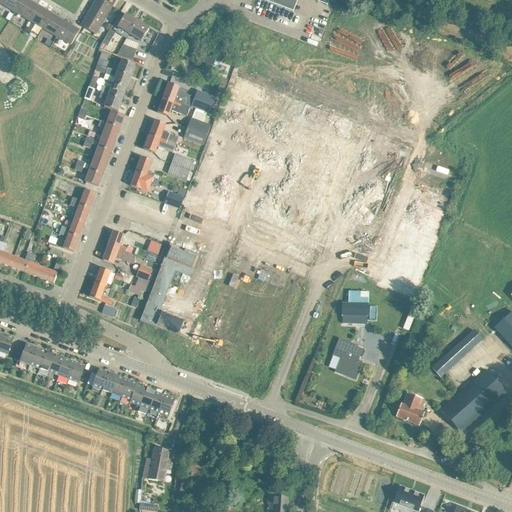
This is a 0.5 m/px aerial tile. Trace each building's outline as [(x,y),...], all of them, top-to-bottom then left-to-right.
[(3,0),(1,5),(15,13),(22,0),(3,0)] [(29,3),(24,0),(22,0),(15,13),(29,21),(38,6),(37,6),(30,2),(29,3)] [(104,21),(112,7),(101,0),(96,0),(93,6),(94,7),(91,13),(89,12),(104,21)] [(310,0),(326,6),(328,0),(259,0),(293,13),(297,0),(310,0)] [(43,11),(37,8),(38,6),(29,21),(43,29),(52,14),(51,14),(44,10),(43,11)] [(96,35),(104,21),(89,12),(85,20),(86,20),(83,26),(81,25),(81,26),(96,35)] [(57,19),(51,16),(52,14),(43,29),(56,38),(65,24),(65,22),(57,18),(57,19)] [(130,35),(137,22),(126,15),(118,28),(130,35)] [(141,42),(149,28),(137,22),(130,35),(141,42)] [(70,27),(65,24),(56,38),(70,45),(79,31),(79,30),(71,26),(70,27)] [(107,47),(116,33),(110,30),(102,44),(107,47)] [(113,54),(116,47),(110,43),(106,51),(113,54)] [(132,61),(137,50),(127,47),(123,45),(117,55),(132,61)] [(107,62),(109,56),(101,53),(97,65),(103,67),(105,61),(107,62)] [(202,56),(199,62),(213,67),(216,61),(216,60),(202,55),(202,56)] [(371,58),(367,70),(373,72),(371,77),(382,81),(389,63),(378,59),(378,60),(371,58)] [(130,77),(135,66),(135,65),(121,60),(117,72),(130,77)] [(389,63),(382,81),(394,86),(396,81),(402,83),(407,70),(389,63)] [(126,89),(130,77),(117,72),(103,67),(97,65),(95,71),(106,75),(115,78),(113,84),(126,89)] [(407,70),(402,83),(408,85),(407,90),(418,94),(425,76),(413,71),(413,72),(407,70)] [(239,73),(232,92),(243,96),(250,77),(239,73)] [(94,90),(98,78),(93,76),(89,88),(94,90)] [(425,76),(418,94),(430,98),(432,92),(438,95),(443,83),(436,80),(425,76)] [(250,77),(243,96),(253,100),(259,83),(260,80),(250,77)] [(451,81),(446,93),(452,96),(450,101),(463,106),(465,99),(467,99),(469,92),(468,92),(470,87),(457,83),(451,81)] [(259,83),(253,100),(262,103),(268,86),(259,83)] [(122,100),(126,89),(113,84),(111,90),(103,87),(101,92),(108,96),(108,95),(122,100)] [(169,84),(163,99),(189,109),(190,109),(191,109),(191,108),(208,114),(214,98),(197,91),(195,97),(187,94),(188,91),(169,84)] [(268,86),(262,103),(270,106),(276,89),(268,86)] [(276,89),(270,106),(279,109),(285,92),(276,89)] [(285,92),(279,109),(287,112),(293,95),(285,92)] [(117,112),(122,100),(108,95),(108,96),(104,107),(117,112)] [(293,95),(287,112),(295,115),(302,98),(293,95)] [(302,98),(295,115),(305,119),(312,101),(302,98)] [(186,117),(189,109),(163,99),(158,113),(168,117),(171,111),(186,117)] [(312,101),(305,119),(316,123),(322,105),(312,101)] [(120,128),(124,117),(115,113),(112,112),(109,119),(106,118),(105,123),(120,128)] [(362,124),(358,136),(376,143),(381,131),(375,129),(378,122),(365,118),(363,124),(362,124)] [(207,136),(210,126),(191,119),(187,129),(207,136)] [(105,130),(103,136),(115,140),(120,128),(105,123),(100,121),(99,126),(106,129),(105,130)] [(176,145),(178,138),(170,134),(163,132),(165,125),(155,121),(149,136),(176,145)] [(92,127),(90,134),(98,137),(100,129),(92,127)] [(204,146),(207,136),(187,129),(183,138),(204,146)] [(218,133),(211,152),(221,155),(228,137),(218,133)] [(419,140),(414,152),(433,158),(437,147),(439,140),(426,135),(424,142),(419,140)] [(111,152),(115,140),(103,136),(101,142),(98,141),(96,146),(111,152)] [(173,153),(176,145),(149,136),(144,150),(155,154),(157,147),(173,153)] [(358,136),(354,146),(372,153),(376,143),(358,136)] [(228,137),(221,155),(231,159),(231,158),(238,140),(228,137)] [(238,140),(231,158),(240,162),(246,144),(238,140)] [(246,144),(240,162),(248,165),(255,147),(246,144)] [(107,164),(111,152),(96,146),(94,152),(97,153),(94,159),(107,164)] [(350,158),(348,163),(360,168),(363,162),(368,164),(372,153),(354,146),(349,157),(350,158)] [(255,147),(248,165),(257,168),(263,150),(255,147)] [(263,150),(257,168),(265,171),(272,153),(263,150)] [(414,152),(410,163),(421,167),(419,173),(431,178),(434,171),(429,170),(433,158),(414,152)] [(272,153),(265,171),(273,174),(280,156),(272,153)] [(190,172),(194,162),(175,155),(171,165),(190,172)] [(273,174),(273,175),(283,179),(290,160),(280,156),(273,174)] [(158,180),(159,177),(154,175),(155,175),(148,172),(152,161),(141,158),(136,172),(158,180)] [(102,175),(107,164),(94,159),(92,166),(89,165),(87,170),(102,175)] [(290,160),(283,179),(294,183),(301,164),(290,160)] [(345,169),(341,181),(359,188),(364,176),(358,174),(360,168),(348,163),(346,169),(345,169)] [(187,181),(190,172),(171,165),(168,174),(187,181)] [(98,187),(102,175),(87,170),(85,175),(88,176),(86,183),(98,187)] [(136,172),(130,187),(141,191),(148,193),(151,185),(156,187),(158,180),(136,172)] [(411,177),(407,189),(425,196),(430,184),(429,184),(431,178),(419,173),(416,179),(411,177)] [(337,193),(334,199),(347,204),(349,198),(355,200),(359,188),(341,181),(336,193),(337,193)] [(189,197),(192,187),(176,182),(173,192),(189,197)] [(407,189),(402,200),(408,202),(405,208),(418,213),(420,207),(421,208),(425,196),(407,189)] [(90,209),(95,195),(84,191),(80,201),(73,198),(71,202),(90,209)] [(179,209),(183,200),(183,198),(168,193),(164,204),(179,209)] [(84,223),(90,209),(71,202),(70,206),(77,209),(73,219),(84,223)] [(398,212),(393,224),(412,231),(416,219),(418,213),(405,208),(403,214),(398,212)] [(79,238),(84,223),(73,219),(69,230),(62,227),(60,231),(79,238)] [(185,224),(178,243),(189,247),(195,229),(196,228),(185,224)] [(393,224),(389,236),(394,237),(392,243),(405,248),(407,242),(407,243),(412,231),(393,224)] [(195,229),(189,247),(197,250),(204,232),(195,229)] [(28,241),(31,232),(26,230),(23,240),(28,241)] [(74,252),(79,238),(60,231),(59,235),(67,238),(63,249),(74,252)] [(127,249),(120,246),(124,236),(114,232),(108,246),(131,255),(133,249),(128,247),(127,249)] [(158,232),(154,243),(165,246),(169,235),(158,232)] [(204,232),(197,250),(206,253),(212,235),(204,232)] [(6,233),(5,239),(14,241),(15,235),(6,233)] [(212,235),(206,253),(214,257),(221,239),(212,235)] [(221,239),(214,257),(222,260),(229,242),(221,239)] [(32,254),(36,243),(31,241),(26,252),(28,253),(32,254)] [(229,242),(222,260),(231,263),(237,245),(229,242)] [(7,246),(3,244),(0,252),(0,263),(10,268),(14,258),(4,253),(7,246)] [(379,246),(374,257),(393,264),(397,253),(402,255),(405,248),(392,244),(390,250),(379,246)] [(237,245),(231,263),(239,266),(246,248),(237,245)] [(132,265),(135,256),(131,255),(108,246),(103,261),(113,265),(116,259),(132,265)] [(246,248),(239,266),(250,270),(257,251),(246,247),(246,248)] [(61,258),(63,253),(51,249),(49,254),(61,258)] [(14,258),(10,268),(25,273),(32,254),(28,253),(25,262),(14,258)] [(39,279),(43,268),(33,265),(36,256),(32,254),(25,273),(39,279)] [(147,256),(144,268),(155,271),(158,259),(147,256)] [(374,257),(370,269),(375,271),(373,277),(386,281),(388,276),(393,264),(374,257)] [(287,269),(283,281),(302,287),(306,276),(301,274),(303,267),(290,263),(288,269),(287,269)] [(57,274),(59,270),(58,270),(60,265),(56,264),(53,272),(43,268),(39,279),(54,284),(57,274)] [(147,282),(151,270),(140,266),(136,278),(147,282)] [(105,287),(111,272),(100,268),(95,283),(105,287)] [(277,291),(274,297),(287,302),(289,296),(297,299),(302,287),(283,281),(279,292),(277,291)] [(356,282),(356,294),(376,295),(377,282),(356,282)] [(111,306),(113,302),(101,297),(105,287),(95,283),(89,298),(111,306)] [(163,286),(156,304),(166,308),(167,307),(173,289),(163,286)] [(173,289),(167,307),(175,310),(182,292),(173,289)] [(182,292),(175,310),(183,313),(190,295),(182,292)] [(190,295),(183,313),(192,316),(199,298),(190,295)] [(271,303),(267,315),(285,322),(290,310),(285,308),(287,302),(274,297),(272,303),(271,303)] [(199,298),(192,316),(200,319),(207,301),(199,298)] [(207,301),(200,319),(209,323),(215,305),(207,301)] [(215,305),(209,323),(217,326),(224,308),(215,305)] [(368,317),(368,305),(342,305),(342,317),(368,317)] [(113,318),(116,310),(104,306),(102,314),(113,318)] [(217,326),(227,330),(234,312),(224,308),(217,326)] [(511,348),(511,311),(493,329),(511,348)] [(267,315),(263,325),(281,332),(285,322),(267,315)] [(483,321),(448,350),(456,360),(492,331),(483,321)] [(259,337),(257,343),(269,347),(271,342),(277,343),(281,332),(263,325),(258,336),(259,337)] [(0,343),(0,353),(7,356),(9,352),(10,348),(10,347),(14,338),(3,335),(0,343)] [(369,345),(371,339),(356,336),(355,342),(369,345)] [(352,344),(340,340),(333,357),(340,359),(334,373),(356,381),(362,364),(356,362),(358,356),(362,358),(364,351),(351,346),(352,344)] [(30,366),(36,349),(26,345),(23,354),(20,362),(30,366)] [(39,369),(46,352),(36,349),(30,366),(39,369)] [(49,373),(55,356),(46,352),(39,369),(49,373)] [(58,377),(65,359),(55,356),(49,373),(58,377)] [(68,380),(74,363),(65,359),(58,377),(68,380)] [(78,384),(81,376),(84,367),(74,363),(68,380),(78,384)] [(92,387),(102,391),(108,373),(99,370),(96,375),(92,374),(88,385),(92,387)] [(461,433),(468,427),(506,393),(485,370),(440,411),(461,433)] [(118,377),(108,373),(102,391),(112,394),(118,377)] [(121,398),(127,381),(118,377),(112,394),(121,398)] [(127,381),(121,398),(131,401),(137,384),(127,381)] [(140,407),(146,390),(137,386),(137,384),(131,401),(130,403),(140,407)] [(140,407),(149,410),(155,393),(146,390),(140,407)] [(149,410),(159,414),(165,397),(155,393),(149,410)] [(419,411),(423,400),(406,394),(402,405),(401,404),(396,418),(419,426),(424,413),(419,411)] [(165,397),(159,414),(168,418),(175,400),(165,397)] [(184,433),(186,421),(181,420),(178,432),(184,433)] [(171,471),(174,456),(174,453),(155,450),(153,462),(148,461),(145,480),(165,483),(167,471),(171,471)] [(202,474),(205,465),(191,461),(188,471),(191,472),(190,475),(199,478),(200,473),(202,474)] [(188,494),(190,483),(182,481),(179,492),(188,494)] [(270,504),(270,506),(267,511),(287,511),(289,487),(278,487),(278,494),(268,494),(268,504),(270,504)] [(419,508),(423,496),(420,494),(400,487),(394,503),(417,511),(431,511),(422,508),(421,509),(419,508)] [(146,511),(156,511),(157,505),(140,503),(139,511),(146,511)]
